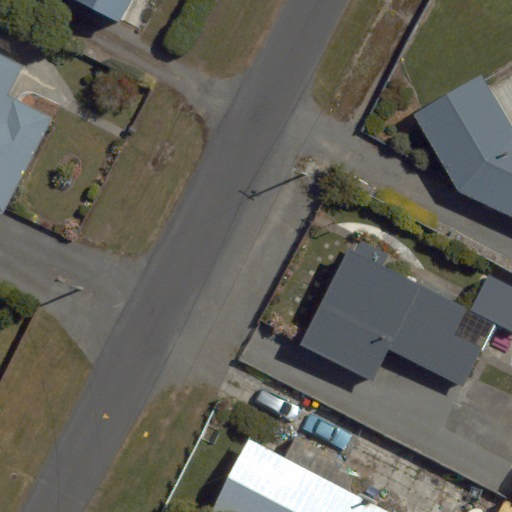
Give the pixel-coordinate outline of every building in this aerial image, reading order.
[(0,0),(0,25),(120,76),(151,0),(0,0)] [(0,254),(51,160),(0,133),(0,254)] [(511,214),(493,203),(468,269),(511,289),(511,214)] [(487,379),(350,309),(295,414),(367,451),(384,417),(450,451),(487,379)] [(327,511),(245,477),(229,511),(327,511)]
